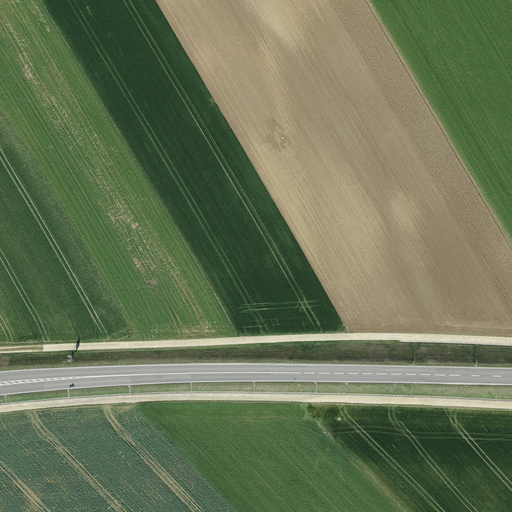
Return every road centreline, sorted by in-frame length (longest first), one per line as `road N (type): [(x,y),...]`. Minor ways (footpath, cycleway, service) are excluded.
road 1 (track): [(0,408),(163,396),(511,405)]
road 2 (primary): [(0,383),(223,372),(511,376)]
road 3 (track): [(0,351),(366,338),(511,342)]
